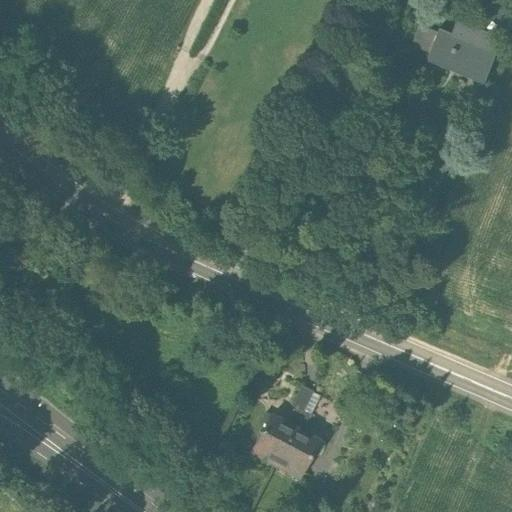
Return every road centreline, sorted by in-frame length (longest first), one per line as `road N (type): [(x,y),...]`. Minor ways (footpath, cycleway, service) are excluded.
road 1 (tertiary): [(511,400),(103,217),(0,134)]
road 2 (tertiary): [(137,511),(0,408)]
